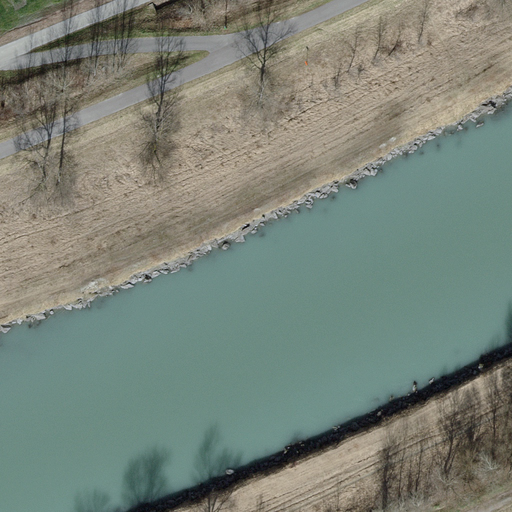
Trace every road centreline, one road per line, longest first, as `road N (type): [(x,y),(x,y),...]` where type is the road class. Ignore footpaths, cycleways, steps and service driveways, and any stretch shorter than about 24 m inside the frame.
road 1 (track): [(0,150),(356,0)]
road 2 (residential): [(0,67),(125,46),(269,42)]
road 3 (residential): [(0,58),(131,0)]
